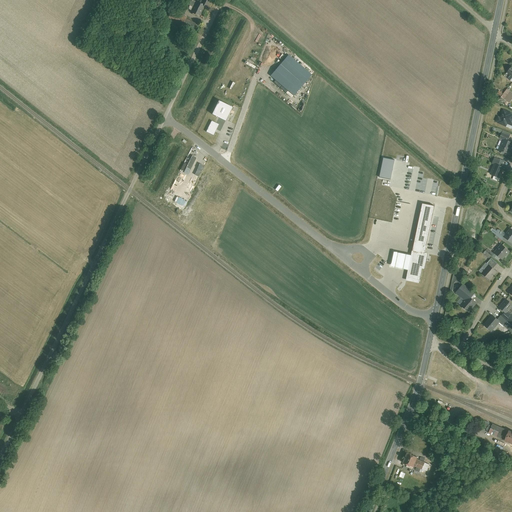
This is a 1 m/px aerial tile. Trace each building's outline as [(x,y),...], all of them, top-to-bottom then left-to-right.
[(205,0),(204,0),(202,5),(193,1),(189,10),(193,12),(192,14),(200,18),(205,8),(208,9),(211,3),(205,0)] [(173,14),(170,19),(195,31),(197,26),(173,14)] [(294,95),(312,74),(289,55),(271,76),(294,95)] [(511,94),(507,91),(502,98),(509,103),(511,99),(511,94)] [(212,112),(225,118),(232,105),(219,98),(212,112)] [(511,116),(502,113),(500,119),(498,118),(496,124),(505,128),(507,125),(511,126),(511,116)] [(206,131),(213,134),(218,123),(211,120),(206,131)] [(508,155),(511,145),(511,141),(508,140),(509,138),(501,135),(500,139),(503,140),(499,151),(508,155)] [(189,175),(196,159),(191,157),(183,173),(189,175)] [(495,166),(491,175),(499,178),(505,163),(494,159),(492,164),(495,166)] [(407,272),(406,276),(419,279),(422,268),(424,269),(427,253),(425,252),(434,205),(422,202),(412,254),(393,251),(389,268),(407,272)] [(509,251),(503,245),(496,253),(502,258),(509,251)] [(492,260),(481,273),(492,281),(498,273),(493,269),(497,264),(492,260)] [(465,298),(460,304),(471,313),(478,305),(469,298),(473,292),(466,286),(460,293),(465,298)] [(511,323),(508,320),(511,316),(507,312),(511,306),(511,303),(506,298),(499,307),(502,310),(496,317),(495,316),(486,327),(492,332),(500,322),(503,325),(508,329),(511,323)] [(486,422),(483,429),(489,431),(492,424),(486,422)] [(511,432),(492,423),(488,433),(511,443),(511,432)] [(418,458),(407,453),(403,464),(413,469),(415,464),(423,467),(426,462),(417,459),(418,458)]
